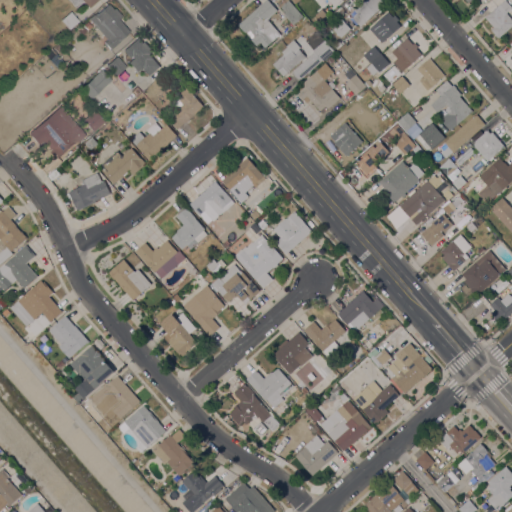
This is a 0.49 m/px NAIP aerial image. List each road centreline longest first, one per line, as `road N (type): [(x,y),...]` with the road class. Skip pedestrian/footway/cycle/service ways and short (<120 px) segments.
road 1 (residential): [(311,511),(224,449),(81,290),(46,204),(0,154)]
road 2 (secondary): [(429,323),(154,0)]
road 3 (residential): [(511,343),(323,511)]
road 4 (residential): [(252,113),(129,217),(67,249)]
road 5 (residential): [(315,284),(178,397)]
road 6 (residential): [(511,104),(420,0)]
